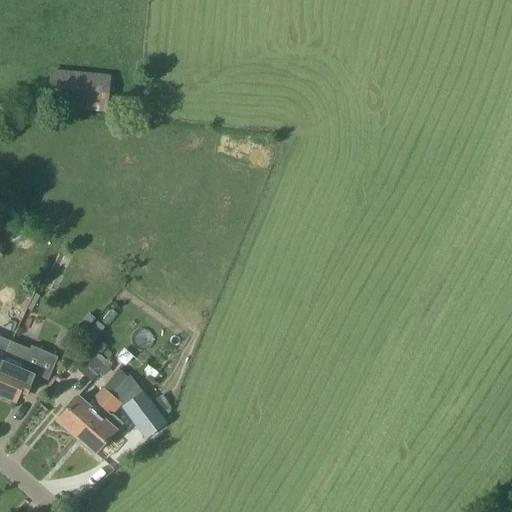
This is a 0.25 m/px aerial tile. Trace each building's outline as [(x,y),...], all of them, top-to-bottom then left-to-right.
[(50,74),(48,105),(106,110),(109,79),(50,74)] [(12,342),(0,337),(0,369),(3,362),(12,342)] [(0,399),(1,400),(3,396),(16,402),(25,380),(24,379),(27,372),(48,381),(58,358),(32,347),(22,370),(3,362),(0,369),(0,399)] [(90,353),(77,368),(92,381),(105,366),(90,353)] [(94,400),(88,407),(97,415),(103,408),(129,378),(121,371),(94,400)] [(103,408),(97,415),(105,422),(111,416),(121,404),(118,402),(135,383),(129,378),(103,408)] [(147,439),(166,424),(144,396),(125,410),(147,439)] [(58,420),(77,437),(97,415),(88,407),(78,398),(58,420)] [(95,454),(116,432),(105,422),(97,415),(77,437),(95,454)]
